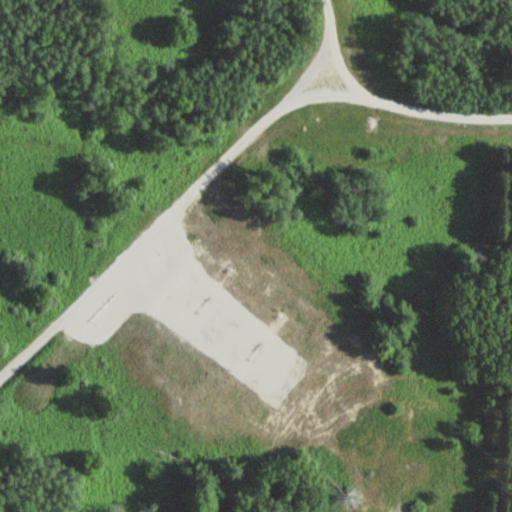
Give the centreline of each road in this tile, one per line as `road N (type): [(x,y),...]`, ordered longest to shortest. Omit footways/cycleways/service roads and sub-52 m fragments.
road 1 (residential): [(0,353),(299,81)]
road 2 (residential): [(511,112),(299,81),(332,31),(327,0)]
